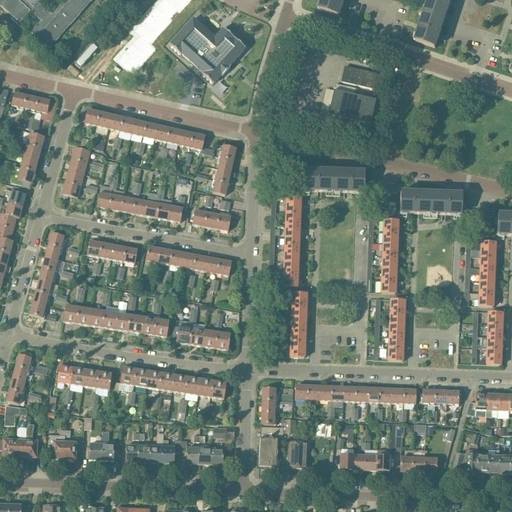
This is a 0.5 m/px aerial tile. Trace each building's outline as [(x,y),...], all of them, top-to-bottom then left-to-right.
[(6,0),(4,3),(0,7),(12,18),(11,19),(16,24),(19,26),(21,23),(32,32),(30,34),(48,50),(93,0),(6,0)] [(165,0),(163,0),(156,8),(169,19),(177,11),(165,0)] [(183,0),(165,0),(177,11),(179,13),(187,4),(183,0)] [(206,0),(203,0),(192,7),(195,12),(209,3),(206,0)] [(344,0),(323,0),(319,11),(339,18),(344,0)] [(429,0),(416,43),(435,49),(451,0),(429,0)] [(156,8),(150,16),(164,29),(171,21),(169,19),(156,8)] [(204,8),(199,11),(203,18),(208,15),(204,8)] [(150,16),(143,23),(158,37),(164,29),(150,16)] [(222,31),(214,40),(192,21),(169,47),(181,58),(181,57),(201,76),(212,87),(221,77),(222,78),(229,70),(228,69),(245,51),(222,31)] [(143,23),(135,32),(140,37),(150,45),(158,37),(143,23)] [(140,37),(132,46),(147,59),(155,50),(150,45),(140,37)] [(132,46),(125,53),(140,67),(147,59),(132,46)] [(125,53),(118,62),(132,75),(140,67),(125,53)] [(344,68),(341,83),(373,91),(376,75),(344,68)] [(334,92),(325,131),(367,141),(376,101),(334,92)] [(17,111),(23,112),(26,97),(14,95),(11,107),(17,109),(17,111)] [(37,100),(26,97),(23,112),(24,110),(29,112),(29,113),(34,115),(37,100)] [(34,115),(33,121),(30,131),(37,133),(41,114),(47,116),(50,103),(37,100),(34,115)] [(96,128),(99,114),(87,111),(84,126),(96,128)] [(96,128),(108,131),(111,117),(99,114),(96,128)] [(117,133),(120,134),(123,119),(111,117),(108,131),(114,132),(113,138),(116,139),(117,133)] [(120,134),(131,136),(134,122),(123,119),(120,134)] [(146,125),(134,122),(131,136),(143,139),(146,125)] [(143,139),(155,142),(158,127),(146,125),(143,139)] [(170,130),(158,127),(155,142),(166,144),(170,130)] [(166,144),(178,147),(181,133),(170,130),(166,144)] [(193,135),(181,133),(178,147),(190,150),(193,135)] [(30,135),(26,147),(41,151),(44,138),(30,135)] [(190,150),(201,152),(205,138),(193,135),(190,150)] [(92,145),(95,146),(96,140),(91,139),(90,142),(82,140),(80,146),(91,149),(92,145)] [(99,141),(96,151),(103,153),(105,142),(99,141)] [(37,162),(41,151),(26,147),(23,158),(37,162)] [(202,155),(212,157),(214,150),(203,147),(202,155)] [(220,153),(218,159),(233,162),(236,150),(223,147),(221,153),(220,153)] [(87,165),(88,159),(94,161),(95,154),(90,152),(74,148),(71,161),(87,165)] [(23,158),(20,170),(34,174),(37,162),(23,158)] [(230,174),(233,162),(218,159),(217,165),(219,165),(217,171),(230,174)] [(84,176),(87,165),(71,161),(68,172),(84,176)] [(31,186),(34,174),(20,170),(15,168),(14,171),(10,185),(21,188),(22,183),(31,186)] [(214,177),(213,182),(228,186),(230,174),(217,171),(216,177),(214,177)] [(80,188),(84,176),(68,172),(65,184),(80,188)] [(303,193),(303,196),(309,197),(310,193),(321,193),(326,193),(326,197),(333,197),(334,173),(303,172),(302,193),(303,193)] [(365,174),(334,173),(333,197),(340,198),(340,194),(344,194),(356,195),(356,198),(363,199),(363,195),(364,195),(365,174)] [(225,198),(228,186),(213,182),(212,188),(214,188),(212,195),(225,198)] [(77,200),(80,188),(65,184),(62,195),(77,200)] [(281,186),(272,186),(272,200),(276,200),(280,200),(280,199),(281,186)] [(11,193),(8,205),(22,209),(25,197),(11,193)] [(400,215),(400,219),(406,219),(407,215),(415,216),(423,216),(423,220),(430,220),(431,195),(400,194),(399,215),(400,215)] [(109,212),(111,198),(99,195),(96,210),(109,212)] [(442,217),(446,217),(454,217),(453,221),(459,221),(460,221),(460,217),(461,217),(462,196),(431,195),(430,220),(437,220),(437,216),(442,217)] [(109,212),(121,214),(123,200),(111,198),(109,212)] [(135,202),(123,200),(121,214),(132,216),(135,202)] [(286,200),(286,215),(300,216),(300,200),(286,200)] [(147,204),(135,202),(132,216),(144,218),(147,204)] [(171,202),(170,208),(168,223),(180,225),(184,205),(183,204),(178,203),(171,202)] [(221,202),(219,211),(228,213),(230,203),(221,202)] [(159,206),(147,204),(144,218),(156,221),(159,206)] [(18,221),(22,209),(8,205),(5,216),(4,217),(15,220),(18,221)] [(159,206),(156,221),(168,223),(170,208),(159,206)] [(204,229),(207,215),(194,212),(191,227),(204,229)] [(0,215),(0,216),(0,227),(13,231),(15,220),(4,217),(5,216),(0,215)] [(204,229),(216,231),(218,217),(207,215),(204,229)] [(285,227),(299,228),(300,216),(286,215),(285,227)] [(497,237),(497,241),(504,241),(504,237),(511,237),(511,216),(498,216),(497,237)] [(230,219),(218,217),(216,231),(228,233),(230,219)] [(384,222),(383,234),(397,235),(398,222),(384,222)] [(0,239),(9,242),(13,231),(0,227),(0,239)] [(285,227),(285,240),(299,240),(299,228),(285,227)] [(397,235),(383,234),(383,247),(397,247),(397,235)] [(51,235),(48,247),(62,251),(64,245),(62,244),(63,238),(51,235)] [(0,239),(0,252),(9,255),(12,243),(9,242),(0,239)] [(298,252),(299,240),(285,240),(284,252),(298,252)] [(99,260),(101,245),(89,243),(86,258),(99,260)] [(481,244),(480,259),(494,260),(495,244),(481,244)] [(99,260),(110,262),(113,247),(101,245),(99,260)] [(61,257),(62,251),(48,247),(44,258),(57,262),(59,256),(61,257)] [(125,249),(113,247),(110,262),(122,264),(125,249)] [(383,247),(383,259),(397,259),(397,247),(383,247)] [(125,249),(122,264),(134,266),(137,252),(125,249)] [(145,263),(144,269),(143,275),(148,276),(150,264),(157,265),(160,251),(148,249),(145,263)] [(172,253),(160,251),(157,265),(169,268),(172,253)] [(0,264),(6,267),(9,255),(0,252),(0,264)] [(284,252),(284,264),(298,265),(298,252),(284,252)] [(184,255),(172,253),(169,268),(168,271),(180,273),(181,270),(184,255)] [(195,257),(184,255),(181,270),(193,272),(195,257)] [(193,272),(205,274),(207,259),(195,257),(193,272)] [(41,270),(56,274),(57,268),(55,268),(57,262),(44,258),(41,270)] [(219,261),(207,259),(205,274),(216,276),(219,261)] [(396,271),(397,259),(383,259),(382,271),(396,271)] [(494,260),(480,259),(480,272),(494,272),(494,260)] [(232,265),(231,265),(231,264),(219,261),(216,276),(228,278),(230,268),(231,269),(232,265)] [(297,277),(298,265),(284,264),(283,276),(297,277)] [(54,280),(56,274),(41,270),(38,281),(51,285),(52,279),(54,280)] [(382,271),(382,283),(396,283),(396,271),(382,271)] [(480,284),(494,284),(494,272),(480,272),(470,272),(470,278),(480,278),(480,284)] [(283,289),(297,289),(297,277),(283,276),(283,289)] [(35,293),(50,297),(51,291),(49,291),(51,285),(38,281),(35,293)] [(395,296),(396,283),(382,283),(381,296),(395,296)] [(493,297),(494,284),(480,284),(479,296),(493,297)] [(32,304),(45,308),(46,302),(48,303),(50,297),(35,293),(32,304)] [(292,294),(292,307),(306,308),(306,295),(292,294)] [(493,309),(493,297),(479,296),(469,296),(468,302),(479,303),(479,309),(493,309)] [(391,301),(390,314),(404,314),(404,302),(391,301)] [(45,308),(32,304),(29,317),(43,321),(45,312),(44,312),(45,308)] [(306,320),(306,308),(292,307),(291,319),(306,320)] [(76,326),(78,310),(65,308),(62,324),(76,326)] [(191,311),(190,318),(197,319),(198,308),(195,308),(195,311),(191,311)] [(76,326),(89,328),(91,312),(78,310),(76,326)] [(104,314),(91,312),(89,328),(102,330),(104,314)] [(117,316),(104,314),(102,330),(114,332),(117,316)] [(404,327),(404,314),(390,314),(390,326),(404,327)] [(488,314),(487,327),(501,327),(502,315),(488,314)] [(130,318),(117,316),(114,332),(127,334),(130,318)] [(142,320),(130,318),(127,334),(140,336),(142,320)] [(306,320),(291,319),(291,331),(305,332),(306,320)] [(155,322),(142,320),(140,336),(153,338),(155,322)] [(169,324),(155,322),(153,338),(166,340),(169,324)] [(390,326),(389,338),(403,339),(404,327),(390,326)] [(501,340),(501,327),(487,327),(487,339),(501,340)] [(189,348),(191,331),(178,329),(175,346),(189,348)] [(189,348),(202,349),(204,333),(191,331),(189,348)] [(305,344),(305,332),(291,331),(291,344),(305,344)] [(217,334),(204,333),(202,349),(215,351),(217,334)] [(230,336),(217,334),(215,351),(228,353),(230,336)] [(403,351),(403,339),(389,338),(389,350),(403,351)] [(501,340),(487,339),(486,351),(501,352),(501,340)] [(294,360),(304,360),(305,344),(291,344),(290,359),(294,360)] [(388,363),(402,364),(403,351),(389,350),(388,363)] [(486,367),(500,368),(501,352),(486,351),(486,367)] [(17,356),(14,368),(30,372),(31,367),(29,366),(31,360),(17,356)] [(36,374),(45,376),(47,369),(37,367),(36,374)] [(30,372),(14,368),(11,380),(25,383),(26,378),(28,378),(30,372)] [(71,380),(72,370),(59,368),(57,384),(70,386),(71,380)] [(134,380),(136,371),(122,369),(120,386),(133,388),(134,380)] [(85,372),(72,370),(71,380),(70,386),(83,388),(84,380),(85,372)] [(149,373),(136,371),(134,380),(133,388),(146,390),(147,380),(149,373)] [(83,388),(96,390),(97,380),(98,374),(85,372),(84,380),(83,388)] [(146,390),(159,392),(161,380),(162,375),(149,373),(147,380),(146,390)] [(112,376),(98,374),(97,380),(96,390),(109,392),(112,376)] [(159,392),(172,394),(174,380),(175,377),(162,375),(161,380),(159,392)] [(172,394),(185,396),(187,380),(187,379),(175,377),(174,380),(172,394)] [(198,380),(187,379),(187,380),(185,396),(198,397),(200,381),(198,380)] [(11,380),(8,391),(24,396),(26,390),(23,389),(25,383),(11,380)] [(213,383),(200,381),(198,397),(211,399),(213,383)] [(227,386),(226,386),(226,385),(213,383),(211,399),(224,401),(226,389),(227,389),(227,386)] [(294,402),(307,402),(307,387),(295,387),(294,402)] [(319,388),(307,387),(307,402),(318,403),(319,388)] [(318,403),(331,403),(331,389),(319,388),(318,403)] [(343,389),(331,389),(331,403),(343,404),(343,389)] [(343,404),(355,404),(355,390),(343,389),(343,404)] [(264,402),(277,403),(277,397),(275,397),(275,390),(262,390),(261,402),(264,402)] [(367,390),(355,390),(355,404),(366,405),(367,390)] [(366,405),(379,405),(379,391),(367,390),(366,405)] [(22,401),(24,396),(8,391),(5,403),(19,407),(20,400),(22,401)] [(391,391),(379,391),(379,405),(391,406),(391,391)] [(391,406),(403,406),(403,392),(391,391),(391,406)] [(416,392),(403,392),(403,406),(415,407),(416,392)] [(434,408),(434,393),(422,392),(421,405),(428,406),(428,408),(434,408)] [(434,393),(434,408),(440,408),(440,406),(446,406),(446,393),(434,393)] [(446,393),(446,406),(452,407),(452,409),(458,409),(459,394),(446,393)] [(486,413),(487,396),(475,396),(475,405),(469,405),(466,418),(480,419),(480,424),(486,424),(486,419),(486,413)] [(497,414),(498,397),(487,396),(486,413),(486,419),(491,419),(491,413),(497,414)] [(508,397),(498,397),(497,414),(508,414),(508,397)] [(96,410),(98,402),(91,401),(90,409),(96,410)] [(277,403),(264,402),(261,402),(261,414),(264,414),(274,415),(274,409),(276,409),(277,403)] [(152,410),(159,411),(160,404),(154,403),(152,410)] [(14,428),(15,417),(19,417),(20,410),(5,408),(4,428),(14,428)] [(264,414),(261,414),(261,427),(276,427),(276,421),(274,421),(274,415),(264,414)] [(285,430),(283,430),(283,429),(260,428),(259,468),(276,469),(277,441),(283,441),(283,435),(294,435),(294,422),(286,422),(285,428),(285,430)] [(317,424),(317,437),(331,438),(332,425),(317,424)] [(340,427),(339,436),(353,437),(353,427),(340,427)] [(224,429),(212,428),(211,440),(224,440),(224,429)] [(14,442),(14,459),(25,460),(25,443),(26,437),(26,430),(19,429),(17,431),(17,437),(19,439),(19,442),(14,442)] [(446,442),(452,444),(454,432),(448,431),(446,442)] [(102,434),(102,446),(101,462),(114,463),(114,458),(119,458),(120,450),(114,450),(114,446),(108,446),(109,434),(102,434)] [(150,448),(150,464),(162,465),(162,448),(163,442),(163,435),(157,435),(156,448),(150,448)] [(52,460),(64,461),(64,444),(65,438),(59,438),(48,437),(47,445),(53,446),(52,460)] [(336,450),(341,451),(340,472),(352,472),(352,457),(353,451),(342,450),(344,441),(337,440),(336,450)] [(360,458),(352,457),(352,472),(364,473),(365,458),(365,452),(365,444),(365,440),(361,440),(360,451),(360,458)] [(14,459),(14,442),(0,441),(0,452),(2,452),(2,458),(14,459)] [(174,465),(175,454),(180,454),(181,442),(175,442),(175,449),(168,448),(168,442),(163,442),(162,448),(162,465),(174,465)] [(187,442),(181,442),(180,454),(186,454),(186,465),(198,466),(199,450),(187,449),(187,442)] [(25,443),(25,460),(36,460),(37,443),(25,443)] [(64,444),(64,461),(75,462),(76,445),(64,444)] [(289,444),(288,470),(306,470),(307,445),(289,444)] [(101,462),(102,446),(90,445),(89,462),(101,462)] [(138,464),(138,447),(126,447),(125,463),(138,464)] [(138,464),(150,464),(150,448),(138,447),(138,464)] [(198,466),(210,467),(211,450),(199,450),(198,466)] [(223,451),(211,450),(210,467),(223,467),(223,451)] [(455,456),(450,475),(458,477),(462,465),(465,465),(465,477),(476,477),(477,458),(477,452),(466,451),(466,457),(455,456)] [(488,458),(487,476),(498,476),(499,459),(499,452),(495,452),(494,458),(488,458)] [(376,458),(376,473),(388,474),(389,459),(388,453),(377,453),(376,458)] [(376,458),(365,458),(364,473),(376,473),(376,458)] [(488,458),(477,458),(476,477),(486,478),(486,476),(487,476),(488,458)] [(412,475),(412,460),(400,459),(400,474),(412,475)] [(510,459),(499,459),(498,476),(509,477),(510,459)] [(424,475),(424,460),(412,460),(412,475),(424,475)] [(437,461),(424,460),(424,475),(436,476),(437,461)]
